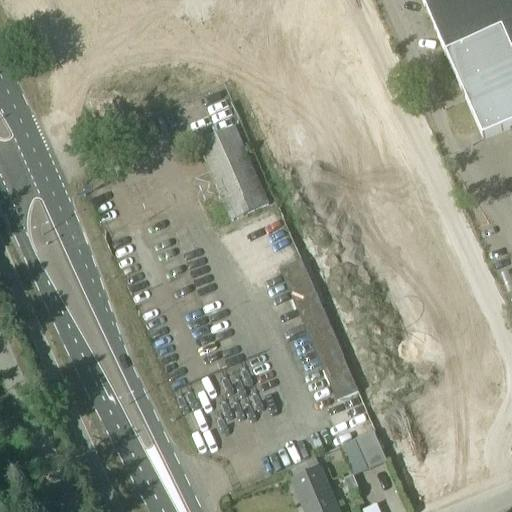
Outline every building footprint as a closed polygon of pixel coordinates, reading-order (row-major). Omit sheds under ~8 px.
[(50,0),(55,12),(81,0),(50,0)] [(105,0),(81,0),(55,12),(66,35),(112,15),(107,3),(105,0)] [(138,0),(113,0),(107,3),(112,15),(123,38),(133,61),(160,49),(138,0)] [(170,0),(138,0),(160,49),(187,37),(170,0)] [(203,0),(170,0),(187,37),(214,25),(203,0)] [(236,0),(203,0),(214,25),(242,13),(236,0)] [(236,0),(242,13),(269,1),(268,0),(236,0)] [(511,0),(420,0),(428,17),(434,30),(446,59),(478,132),(482,140),(511,126),(511,0)] [(112,15),(66,35),(76,58),(123,38),(112,15)] [(123,38),(76,58),(86,81),(133,61),(123,38)] [(370,52),(347,62),(363,98),(386,88),(370,52)] [(347,62),(325,71),(341,108),(363,98),(347,62)] [(325,71),(303,81),(319,117),(341,108),(325,71)] [(303,81),(281,90),(297,127),(319,117),(303,81)] [(386,88),(363,98),(379,135),(402,125),(386,88)] [(281,90),(259,100),(275,137),(297,127),(281,90)] [(363,98),(341,108),(357,144),(379,135),(363,98)] [(259,100),(235,110),(251,147),(275,137),(259,100)] [(341,108),(319,117),(335,154),(357,144),(341,108)] [(319,117),(297,127),(313,164),(335,154),(319,117)] [(297,127),(275,137),(291,173),(313,164),(297,127)] [(235,130),(198,146),(232,224),(269,208),(235,130)] [(275,137),(251,147),(267,184),(291,173),(275,137)] [(427,184),(404,194),(420,230),(443,220),(427,184)] [(404,194),(382,203),(398,240),(420,230),(404,194)] [(382,203),(360,213),(376,249),(398,240),(382,203)] [(360,213),(338,222),(354,259),(376,249),(360,213)] [(443,220),(420,230),(436,267),(459,257),(443,220)] [(338,222),(316,232),(332,269),(354,259),(338,222)] [(420,230),(398,240),(414,277),(436,267),(420,230)] [(316,232),(293,242),(302,263),(309,279),(332,269),(316,232)] [(398,240),(376,249),(392,286),(414,277),(398,240)] [(376,249),(354,259),(370,296),(392,286),(376,249)] [(354,259),(332,269),(348,305),(370,296),(354,259)] [(309,279),(302,263),(281,271),(338,404),(358,395),(309,279)] [(332,269),(309,279),(325,315),(348,305),(332,269)] [(485,315),(462,326),(478,362),(501,352),(485,315)] [(462,326),(440,335),(456,372),(478,362),(462,326)] [(440,335),(418,345),(434,381),(456,372),(440,335)] [(418,345),(396,354),(412,391),(434,381),(418,345)] [(511,377),(501,352),(478,362),(494,399),(511,391),(511,377)] [(396,354),(374,364),(390,401),(412,391),(396,354)] [(478,362),(456,372),(472,408),(494,399),(478,362)] [(374,364),(351,374),(367,411),(390,401),(374,364)] [(456,372),(434,381),(450,418),(472,408),(456,372)] [(434,381),(412,391),(428,428),(450,418),(434,381)] [(412,391),(390,401),(406,437),(428,428),(412,391)] [(390,401),(367,411),(383,448),(406,437),(390,401)] [(368,473),(387,465),(374,436),(355,444),(368,473)] [(315,461),(290,472),(294,482),(292,483),(304,511),(337,511),(320,471),(315,461)] [(350,497),(359,494),(353,479),(344,483),(350,497)]
